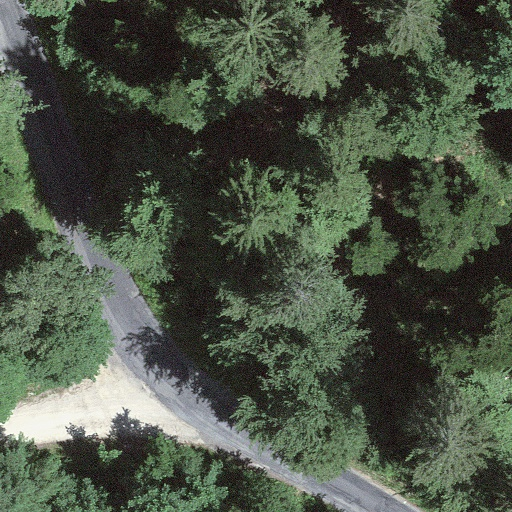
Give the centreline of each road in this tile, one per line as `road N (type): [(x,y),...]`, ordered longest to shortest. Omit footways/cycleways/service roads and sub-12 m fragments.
road 1 (tertiary): [(377,511),(221,420),(137,336),(91,249),(0,13)]
road 2 (track): [(221,420),(0,426)]
